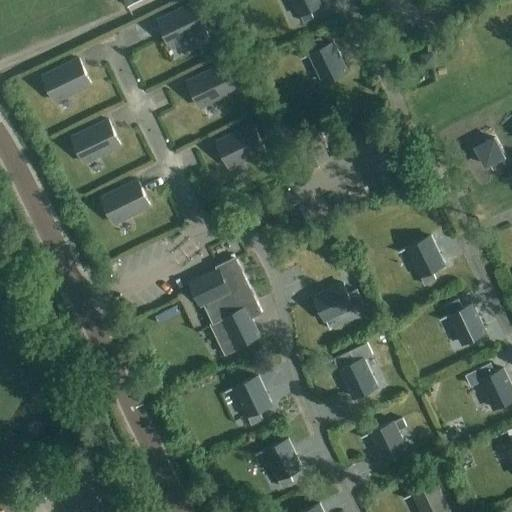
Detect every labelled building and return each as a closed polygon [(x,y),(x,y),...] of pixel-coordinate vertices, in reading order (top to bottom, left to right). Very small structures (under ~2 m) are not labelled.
[(314,17),(310,10),(324,3),(322,0),(293,0),(300,14),(301,14),(304,22),(314,17)] [(158,21),(171,46),(206,29),(194,3),(158,21)] [(334,41),(325,45),(320,37),(306,44),(310,53),(309,53),(324,83),(348,71),(334,41)] [(433,54),(421,55),(422,67),(434,66),(433,54)] [(43,76),(56,101),(92,84),(79,59),(43,76)] [(224,65),(188,82),(200,107),(236,90),(224,65)] [(109,120),(73,137),(85,163),(121,145),(109,120)] [(253,125),(218,142),(229,167),(265,150),(253,125)] [(330,159),(318,134),(318,133),(294,144),(306,170),(330,159)] [(476,147),(486,165),(490,163),(493,169),(504,164),(500,158),(504,156),(495,137),(476,147)] [(138,181),(102,198),(114,223),(150,206),(138,181)] [(408,248),(421,275),(444,264),(431,237),(408,248)] [(218,265),(219,267),(190,281),(201,304),(204,303),(208,313),(253,291),(237,256),(218,265)] [(357,294),(350,297),(344,283),(314,296),(324,320),(354,307),(354,306),(361,303),(357,294)] [(262,312),(253,291),(208,313),(213,323),(210,324),(224,355),(237,349),(236,347),(260,336),(251,317),(262,312)] [(459,298),(445,306),(450,315),(462,343),(486,331),(473,303),(464,307),(459,298)] [(350,351),(335,358),(340,369),(353,396),(377,385),(364,359),(373,355),(367,343),(350,351)] [(511,386),(504,369),(496,373),(491,363),(467,375),(472,385),(481,381),(494,408),(511,398),(511,386)] [(264,418),(260,409),(272,403),(259,375),(235,387),(253,424),(264,418)] [(409,450),(399,429),(407,426),(402,417),(395,420),(394,419),(368,431),(383,462),(409,450)] [(511,426),(507,429),(511,439),(511,442),(503,447),(511,465),(511,426)] [(293,481),(289,472),(301,466),(288,438),(265,450),(282,486),(293,481)] [(421,511),(444,511),(450,510),(436,481),(412,493),(421,511)]
